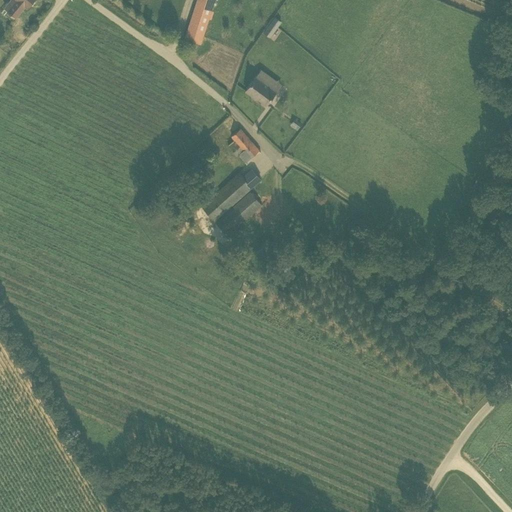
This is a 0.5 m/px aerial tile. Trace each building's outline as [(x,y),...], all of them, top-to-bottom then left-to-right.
[(10,0),(5,7),(17,16),(26,5),(28,7),(33,0),(10,0)] [(201,43),(215,0),(197,0),(185,37),(201,43)] [(276,91),(257,76),(246,91),(253,96),(254,95),(267,104),(276,91)] [(232,136),(235,139),(228,145),(237,155),(238,154),(256,175),(260,171),(265,177),(275,169),(241,128),(232,136)] [(214,220),(252,186),(239,172),(202,206),(214,220)] [(227,235),(262,204),(250,191),(216,222),(227,235)]
